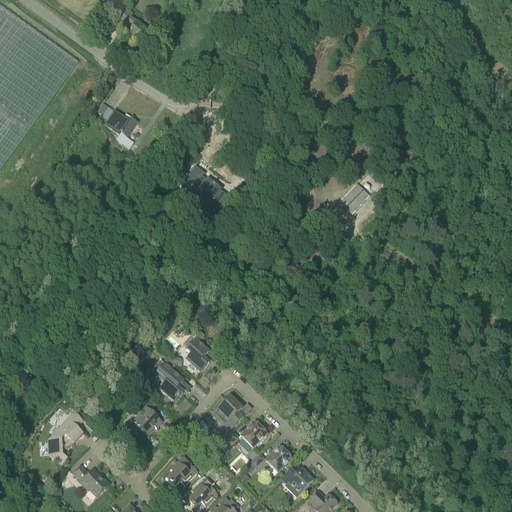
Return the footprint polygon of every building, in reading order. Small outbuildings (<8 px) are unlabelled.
[(171,0),(168,5),(175,9),(180,0),(171,0)] [(0,172),(76,66),(0,10),(0,172)] [(127,13),(120,22),(132,31),(127,38),(139,47),(148,34),(130,21),(133,17),(127,13)] [(127,140),(138,125),(131,120),(128,124),(114,114),(104,128),(119,138),(116,142),(126,149),(130,143),(127,140)] [(208,183),(208,184),(200,178),(191,191),(191,195),(194,198),(206,206),(215,213),(226,198),(220,194),(221,193),(217,190),(217,189),(211,185),(208,183)] [(158,206),(151,214),(159,224),(167,216),(158,206)] [(211,228),(216,222),(211,217),(206,224),(211,228)] [(260,235),(251,228),(234,249),(244,257),(248,251),(253,256),(260,246),(255,242),(260,235)] [(199,342),(203,337),(200,334),(195,339),(199,342)] [(201,375),(209,366),(203,360),(209,354),(195,342),(186,352),(191,356),(186,362),(201,375)] [(176,367),(168,359),(163,364),(172,372),(176,367)] [(149,371),(162,382),(165,385),(160,391),(175,404),(183,395),(177,390),(183,383),(158,361),(149,371)] [(96,389),(89,394),(92,399),(99,393),(96,389)] [(229,400),(225,404),(212,417),(229,434),(244,419),(239,414),(241,412),(229,400)] [(146,410),(133,424),(147,437),(154,429),(156,431),(162,424),(146,410)] [(58,431),(57,431),(53,436),(53,437),(47,443),(48,457),(61,469),(66,463),(66,460),(62,457),(62,451),(69,451),(83,436),(77,430),(83,423),(73,415),(58,431)] [(267,437),(254,424),(240,438),(254,452),(268,438),(267,437)] [(226,453),(238,441),(233,436),(221,448),(226,453)] [(208,440),(201,447),(210,457),(217,450),(208,440)] [(292,462),(279,449),(265,463),(278,476),(292,462)] [(248,459),(253,462),(257,457),(253,453),(248,459)] [(255,471),(264,462),(259,457),(250,466),(251,466),(250,467),(254,471),(255,470),(255,471)] [(165,481),(174,490),(180,484),(184,488),(197,475),(190,467),(185,472),(178,464),(170,472),(172,474),(165,481)] [(110,487),(100,477),(98,479),(92,473),(89,476),(80,468),(72,476),(81,484),(80,485),(88,494),(89,492),(97,500),(110,487)] [(313,483),(301,471),(297,475),(292,471),(281,482),(286,487),(288,486),(299,497),(313,483)] [(243,476),(238,482),(243,487),(249,481),(243,476)] [(231,479),(226,484),(232,489),(237,484),(231,479)] [(206,481),(201,487),(199,486),(191,494),(194,496),(187,503),(195,511),(201,505),(205,509),(217,497),(210,490),(213,487),(206,481)] [(331,511),(337,506),(328,498),(325,501),(318,495),(308,504),(315,511),(314,511),(331,511)] [(236,511),(238,510),(230,502),(228,504),(225,501),(219,507),(220,508),(215,511),(236,511)]
